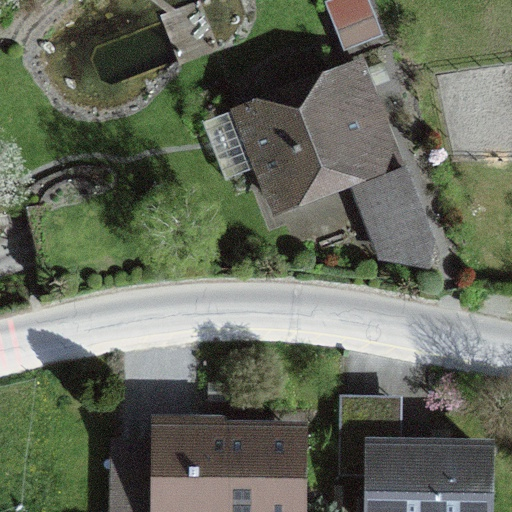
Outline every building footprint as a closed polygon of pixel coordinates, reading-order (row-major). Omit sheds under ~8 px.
[(366,72),(233,122),(274,230),(365,195),(409,180),(366,72)] [(365,195),(388,264),(433,249),(409,180),(365,195)] [(107,259),(89,194),(30,210),(47,275),(107,259)] [(309,511),(309,442),(151,443),(151,511),(309,511)] [(495,511),(495,454),(368,454),(368,511),(495,511)]
